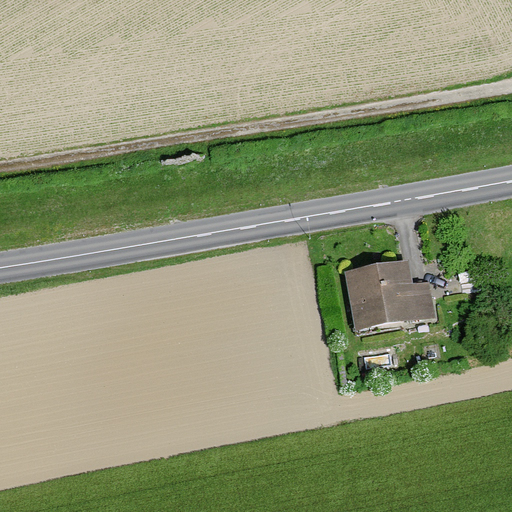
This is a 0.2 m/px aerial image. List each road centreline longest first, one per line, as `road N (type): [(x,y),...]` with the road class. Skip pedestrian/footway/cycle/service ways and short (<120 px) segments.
road 1 (secondary): [(511,184),(0,266)]
road 2 (track): [(0,166),(511,87)]
